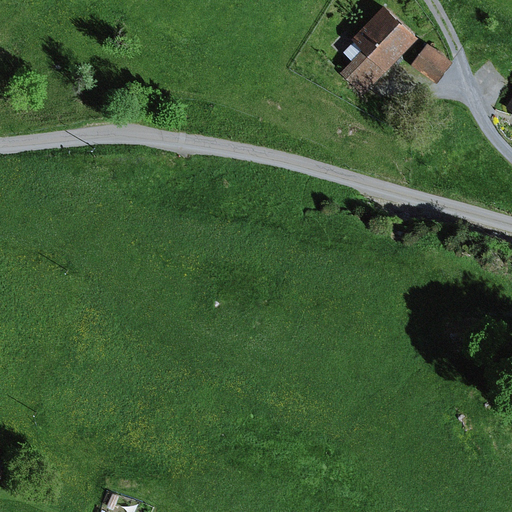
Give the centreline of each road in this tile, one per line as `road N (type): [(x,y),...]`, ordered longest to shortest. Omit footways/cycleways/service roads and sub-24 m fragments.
road 1 (residential): [(511,224),(217,146),(122,132),(0,146)]
road 2 (track): [(511,153),(481,125),(455,46),(429,0)]
